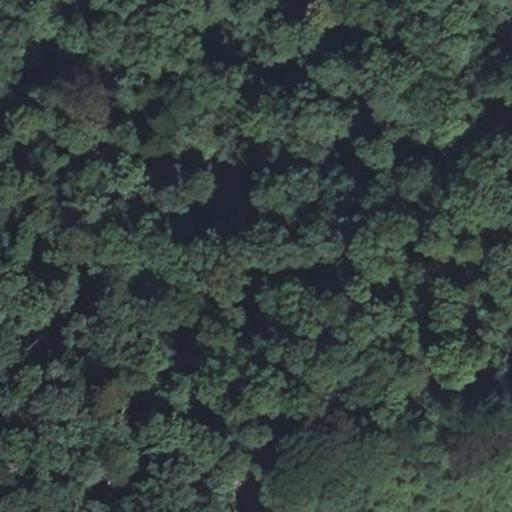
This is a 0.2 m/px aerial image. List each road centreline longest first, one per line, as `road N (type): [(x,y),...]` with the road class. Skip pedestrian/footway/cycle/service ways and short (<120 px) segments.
road 1 (track): [(309,168),(182,172),(0,150)]
road 2 (track): [(511,141),(401,179),(309,168)]
